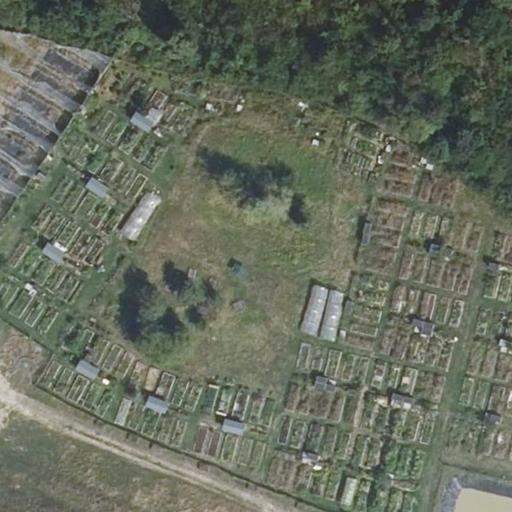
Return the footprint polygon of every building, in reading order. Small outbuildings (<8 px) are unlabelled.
[(111,70),(114,54),(0,28),(0,222),(64,120),(82,117),(111,70)] [(136,242),(160,199),(146,192),(122,234),(136,242)] [(417,211),(411,235),(421,237),(427,214),(417,211)] [(50,243),(44,254),(62,264),(68,253),(50,243)] [(324,339),(336,341),(343,294),(331,292),(324,339)] [(83,360),(77,371),(97,380),(102,369),(83,360)]
